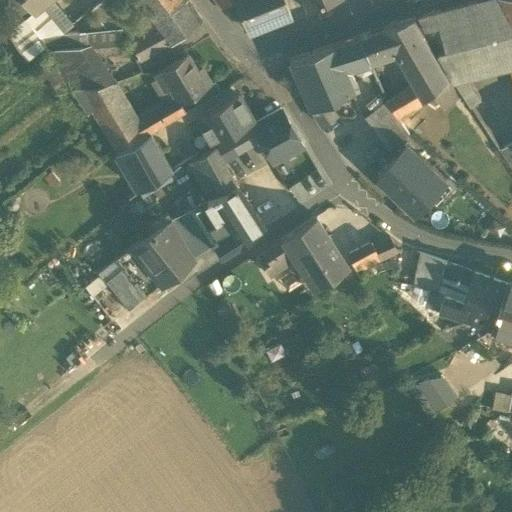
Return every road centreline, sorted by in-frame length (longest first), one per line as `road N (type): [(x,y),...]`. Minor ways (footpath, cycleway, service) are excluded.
road 1 (track): [(178,293),(0,435)]
road 2 (residential): [(344,184),(178,293)]
road 3 (residential): [(344,184),(395,230),(511,259)]
road 4 (residential): [(261,47),(344,184)]
road 5 (tertiary): [(408,0),(261,47)]
